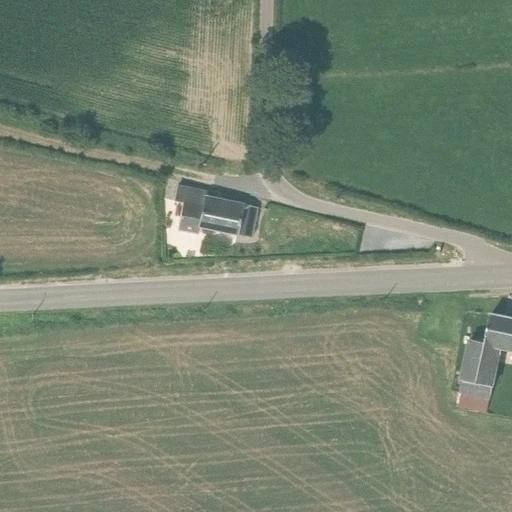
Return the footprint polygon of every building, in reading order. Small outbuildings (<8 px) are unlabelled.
[(193,227),(200,194),(201,190),(171,184),(163,225),(173,229),(193,233),(194,227),(193,227)] [(193,227),(194,227),(232,235),(233,233),(240,202),(200,194),(193,227)] [(240,202),(233,233),(247,236),(253,206),(246,204),(240,202)] [(215,242),(213,252),(234,255),(235,245),(215,242)] [(182,246),(166,247),(166,259),(183,259),(182,246)] [(464,379),(458,404),(487,411),(493,385),(496,385),(504,348),(511,349),(511,315),(493,311),(485,341),(471,338),(462,378),(464,379)]
